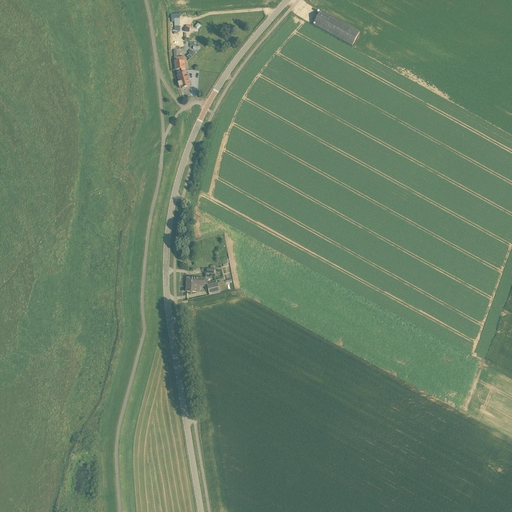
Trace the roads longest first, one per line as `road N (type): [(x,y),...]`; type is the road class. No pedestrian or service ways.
road 1 (tertiary): [(200,511),(166,276),(172,205),(207,106)]
road 2 (tertiary): [(207,106),(288,0)]
